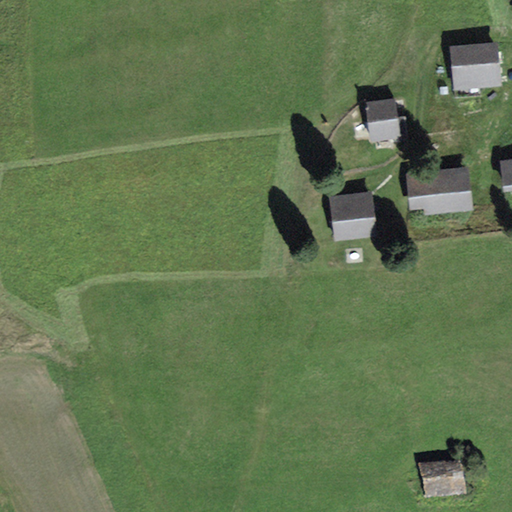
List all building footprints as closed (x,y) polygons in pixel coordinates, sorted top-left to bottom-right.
[(497,82),(493,44),(453,49),(458,87),(473,85),(497,82)] [(396,123),(392,100),(369,104),(374,136),(397,133),(396,123)] [(469,208),(465,170),(450,172),(409,177),(413,205),(426,203),(427,213),(469,208)] [(374,231),(369,196),(357,197),(335,201),(340,236),(374,231)] [(460,475),(458,461),(423,466),(426,494),(462,489),(460,475)]
